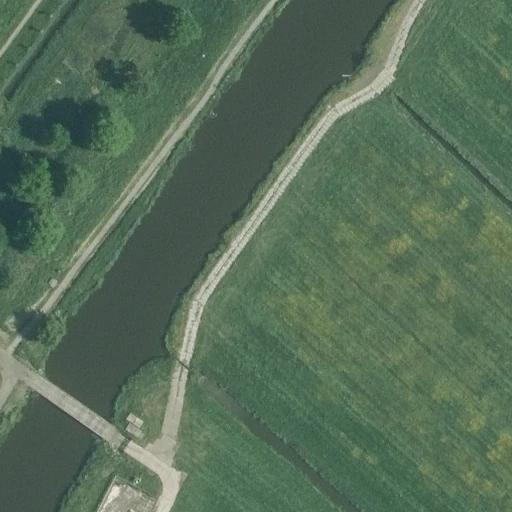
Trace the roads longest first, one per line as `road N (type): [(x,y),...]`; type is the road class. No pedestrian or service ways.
road 1 (track): [(159,511),(171,487),(159,463),(200,299),(332,113),(383,82),(418,0)]
road 2 (track): [(159,463),(13,369)]
